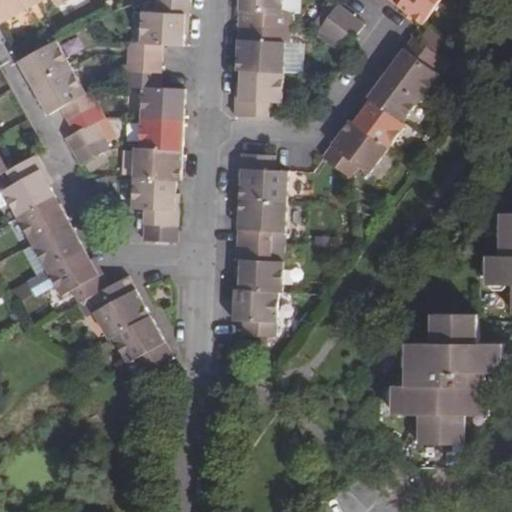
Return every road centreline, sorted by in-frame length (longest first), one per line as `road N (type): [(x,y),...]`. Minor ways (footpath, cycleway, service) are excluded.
road 1 (residential): [(0,53),(112,256),(200,258)]
road 2 (residential): [(189,511),(200,258)]
road 3 (residential): [(404,28),(315,139),(205,138)]
road 4 (residential): [(205,138),(210,0)]
road 5 (residential): [(200,258),(205,138)]
